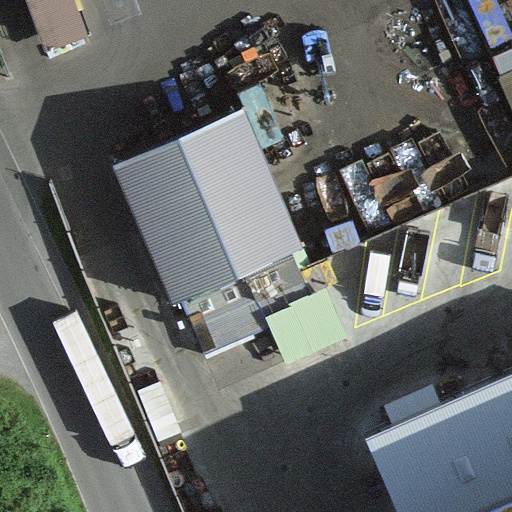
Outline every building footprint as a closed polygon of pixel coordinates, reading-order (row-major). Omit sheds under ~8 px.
[(75,0),(26,0),(47,60),(91,45),(75,0)] [(511,53),(497,60),(511,97),(511,53)] [(244,116),(120,168),(175,301),(299,250),(244,116)] [(290,362),(350,335),(329,290),(270,317),(290,362)] [(511,511),(511,500),(485,511),(511,511)]
